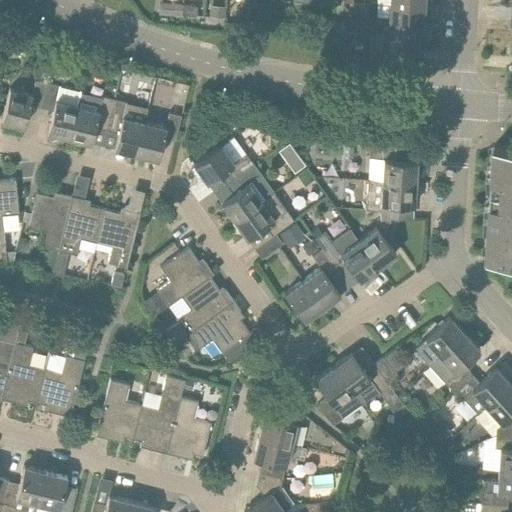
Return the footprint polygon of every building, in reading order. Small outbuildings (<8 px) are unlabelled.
[(160,13),(181,15),(181,6),(161,5),(160,13)] [(183,14),(183,16),(196,16),(196,6),(183,5),(183,14)] [(403,29),(418,30),(423,30),(424,8),(389,5),(389,18),(376,17),(376,24),(403,26),(403,29)] [(249,6),(248,25),(269,26),(270,7),(249,6)] [(383,35),(382,49),(416,52),(418,30),(403,29),(403,26),(376,24),(376,25),(371,25),(370,34),(383,35)] [(29,106),(41,108),(47,83),(35,80),(31,95),(9,89),(2,121),(24,127),(29,106)] [(47,133),(69,138),(77,106),(56,100),(59,86),(47,83),(41,108),(53,111),(47,133)] [(95,128),(106,131),(114,99),(102,97),(98,111),(77,106),(69,138),(91,143),(95,128)] [(114,149),(136,154),(144,122),(148,108),(114,99),(106,131),(118,134),(114,149)] [(144,122),(136,154),(158,160),(163,138),(175,141),(181,116),(169,113),(165,127),(144,122)] [(232,180),(253,165),(246,155),(233,137),(220,145),(193,164),(207,183),(225,170),(232,180)] [(511,146),(494,145),(487,258),(511,259),(511,146)] [(368,180),(415,183),(416,161),(394,159),(395,147),(369,146),(368,158),(368,180)] [(234,221),(272,193),(260,175),(253,165),(232,180),(239,190),(221,203),(234,221)] [(0,232),(4,232),(2,215),(18,214),(15,179),(0,180),(0,232)] [(380,216),(390,216),(410,217),(411,205),(413,205),(415,183),(368,180),(365,209),(380,210),(380,216)] [(40,247),(58,251),(72,196),(59,193),(58,198),(36,193),(28,226),(44,230),(40,247)] [(272,236),(275,234),(293,221),(286,211),(272,193),(234,221),(247,239),(265,227),(272,236)] [(81,239),(96,243),(104,210),(83,204),(84,199),(72,196),(58,251),(60,251),(58,259),(66,261),(67,253),(77,256),(81,239)] [(104,210),(96,243),(111,247),(107,263),(126,268),(140,213),(127,210),(125,215),(104,210)] [(357,241),(377,267),(395,254),(388,244),(390,216),(380,216),(379,231),(376,227),(357,241)] [(359,280),(377,267),(357,241),(348,230),(331,241),(328,237),(320,235),(315,238),(321,248),(337,270),(346,263),(359,280)] [(272,236),(254,249),(262,259),(283,244),(275,234),(272,236)] [(181,297),(209,277),(213,274),(205,263),(201,266),(188,248),(160,268),(170,281),(156,291),(168,307),(181,297)] [(302,281),(322,308),(340,295),(327,277),(337,270),(321,248),(311,256),(320,268),(302,281)] [(177,319),(188,334),(233,302),(226,291),(221,294),(209,277),(181,297),(190,309),(177,319)] [(304,321),(322,308),(302,281),(284,294),(304,321)] [(233,302),(188,334),(198,350),(212,340),(222,353),(249,333),(236,315),(240,312),(233,302)] [(414,349),(429,366),(465,334),(450,317),(425,339),(414,349)] [(0,398),(15,343),(20,324),(1,319),(0,321),(0,398)] [(453,391),(472,374),(464,365),(480,350),(465,334),(429,366),(444,382),(453,391)] [(44,368),(36,403),(47,405),(46,411),(70,417),(84,360),(89,340),(77,337),(73,357),(65,356),(61,372),(44,368)] [(24,400),(36,403),(44,368),(28,364),(32,347),(15,343),(0,398),(0,399),(23,405),(24,400)] [(379,393),(389,385),(374,364),(364,371),(352,353),(333,367),(361,406),(379,393)] [(374,364),(389,385),(399,378),(384,357),(374,364)] [(333,426),(361,406),(333,367),(315,380),(328,398),(318,405),(333,426)] [(472,390),(487,407),(511,384),(496,368),(480,383),(472,374),(453,391),(461,400),(472,390)] [(142,447),(165,453),(180,397),(184,379),(166,375),(157,409),(141,405),(132,439),(144,442),(142,447)] [(120,436),(132,439),(141,405),(124,401),(129,384),(110,379),(96,435),(119,441),(120,436)] [(496,435),(511,436),(511,384),(487,407),(502,423),(496,428),(496,435)] [(180,397),(165,453),(188,459),(189,453),(202,457),(210,422),(193,418),(198,401),(180,397)] [(258,437),(290,445),(299,411),(275,405),(272,418),(263,416),(258,437)] [(499,470),(511,470),(511,436),(496,435),(495,448),(500,448),(499,470)] [(259,473),(282,478),(290,445),(258,437),(252,459),(261,461),(259,473)] [(16,498),(37,504),(45,471),(23,466),(19,483),(7,480),(0,510),(0,511),(12,511),(14,507),(16,498)] [(482,503),(508,505),(508,493),(511,493),(511,470),(499,470),(497,492),(483,491),(482,503)] [(70,511),(77,489),(64,486),(67,477),(45,471),(37,504),(58,509),(57,511),(70,511)] [(281,511),(284,511),(293,504),(280,487),(282,478),(259,473),(256,485),(264,497),(243,511),(281,511)] [(126,511),(130,501),(108,496),(106,505),(93,502),(90,511),(126,511)] [(126,511),(149,511),(151,507),(130,501),(126,511)] [(481,511),(507,511),(508,505),(482,503),(481,511)]
